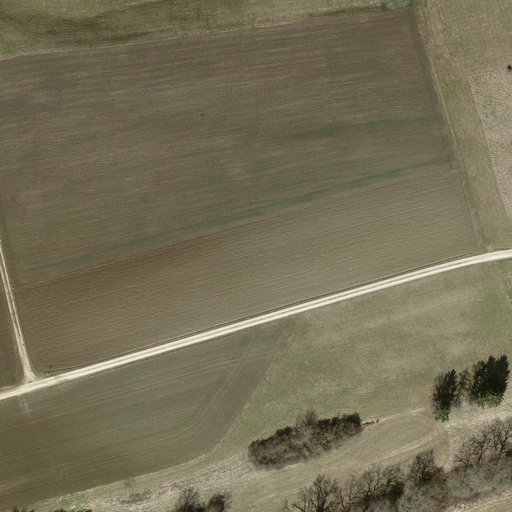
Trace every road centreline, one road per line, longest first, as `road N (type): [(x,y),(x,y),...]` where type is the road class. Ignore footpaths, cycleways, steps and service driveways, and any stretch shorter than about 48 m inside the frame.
road 1 (track): [(511,253),(0,395)]
road 2 (track): [(32,386),(0,253)]
